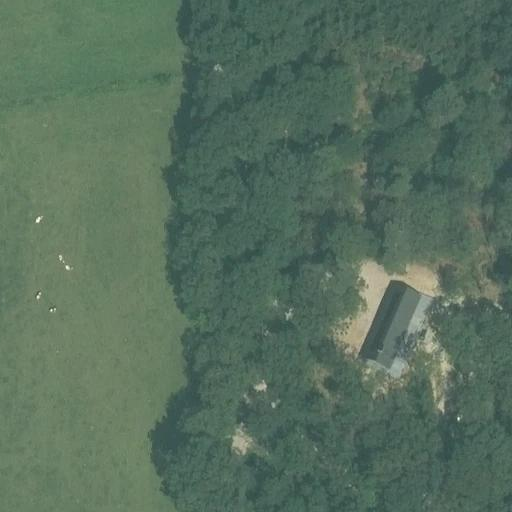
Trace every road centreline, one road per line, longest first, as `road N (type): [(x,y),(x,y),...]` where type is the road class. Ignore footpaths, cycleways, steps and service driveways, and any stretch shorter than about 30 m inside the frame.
road 1 (track): [(214,511),(291,58),(293,0)]
road 2 (track): [(249,326),(283,390),(351,436),(401,455),(511,466)]
